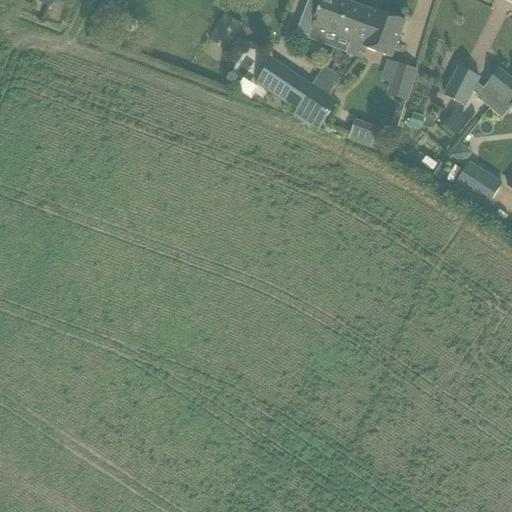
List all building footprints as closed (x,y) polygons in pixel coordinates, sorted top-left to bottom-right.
[(310,0),(298,32),(309,37),(324,42),(328,33),(340,37),(352,4),(340,0),(310,0)] [(352,4),(340,37),(352,42),(347,55),(361,60),(364,50),(378,14),(352,4)] [(378,14),(364,50),(391,60),(405,22),(378,12),(378,14)] [(208,42),(225,53),(241,28),(225,17),(208,42)] [(290,105),(297,110),(298,111),(314,87),(275,61),(258,86),(289,106),(290,105)] [(445,97),(465,107),(471,95),(473,92),(477,84),(480,79),(459,68),(445,97)] [(399,69),(389,97),(406,103),(416,75),(399,69)] [(473,92),(471,95),(477,99),(475,101),(501,122),(511,110),(510,110),(511,106),(511,81),(499,71),(484,90),(483,89),(477,84),(473,92)] [(297,110),(292,117),(306,126),(311,119),(311,120),(327,96),(314,87),(298,111),(297,110)] [(327,96),(311,120),(321,126),(337,103),(327,96)] [(354,121),(348,136),(372,146),(378,131),(354,121)] [(457,142),(452,156),(469,162),(473,148),(457,142)] [(427,158),(422,165),(432,171),(437,164),(427,158)] [(470,164),(454,187),(487,208),(502,185),(470,164)]
